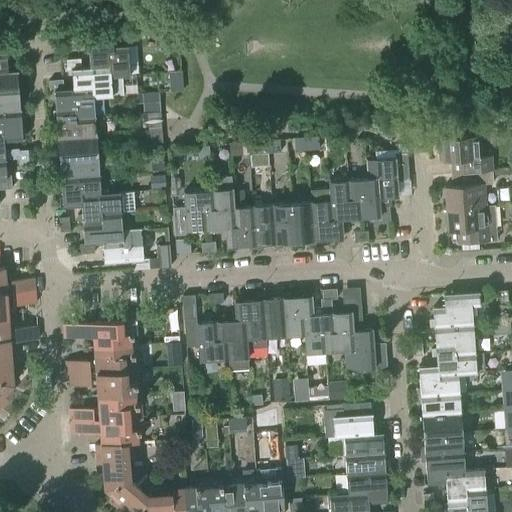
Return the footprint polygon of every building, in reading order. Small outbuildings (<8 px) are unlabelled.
[(89,47),(90,66),(109,64),(110,74),(128,73),(126,43),(112,44),(112,33),(83,35),(84,47),(89,47)] [(109,64),(90,66),(81,67),(80,57),(66,58),(67,68),(72,68),(73,88),(92,86),(93,95),(111,94),(110,74),(109,64)] [(21,69),(7,70),(0,70),(0,90),(17,89),(17,78),(22,77),(21,69)] [(167,74),(168,90),(182,89),(181,73),(167,74)] [(92,86),(73,88),(64,88),(63,78),(49,79),(50,98),(55,97),(56,108),(76,107),(76,116),(94,115),(93,95),(92,86)] [(18,101),(17,89),(0,90),(0,110),(24,108),(24,101),(18,101)] [(148,110),(160,109),(158,91),(146,92),(148,110)] [(96,135),(94,115),(76,116),(76,107),(56,108),(58,130),(52,130),(53,138),(96,135)] [(25,117),(24,108),(0,110),(0,129),(1,129),(2,139),(21,138),(20,117),(25,117)] [(148,117),(149,131),(161,130),(160,116),(148,117)] [(2,148),(2,139),(1,129),(0,129),(0,158),(3,159),(3,156),(7,156),(7,158),(17,157),(18,163),(26,162),(25,149),(17,149),(17,147),(2,148)] [(162,140),(161,130),(149,131),(149,141),(162,140)] [(450,159),(451,171),(493,168),(492,154),(483,155),(482,133),(441,136),(443,159),(450,159)] [(97,154),(96,135),(53,138),(54,146),(59,145),(60,157),(97,154)] [(317,136),(305,137),(305,149),(318,148),(317,136)] [(305,149),(305,137),(293,138),(294,150),(305,149)] [(267,152),(266,139),(247,141),(248,153),(267,152)] [(278,139),(266,139),(267,152),(279,151),(278,139)] [(227,142),(228,154),(241,153),(240,141),(227,142)] [(364,159),(365,178),(375,177),(376,196),(396,195),(395,181),(407,180),(405,151),(394,152),(394,157),(364,159)] [(99,173),(97,154),(60,157),(61,168),(55,169),(56,176),(99,173)] [(151,168),(164,167),(163,155),(150,156),(151,168)] [(0,187),(10,187),(9,169),(4,169),(3,159),(0,158),(0,187)] [(494,182),(493,168),(451,171),(452,183),(445,184),(446,206),(486,204),(485,182),(494,182)] [(100,191),(99,173),(56,176),(57,184),(62,183),(63,205),(81,204),(80,193),(100,191)] [(164,173),(151,174),(152,187),(165,186),(164,173)] [(233,225),(232,206),(230,174),(210,175),(212,190),(213,209),(202,210),(204,227),(207,227),(207,232),(214,232),(214,226),(223,226),(233,225)] [(347,199),(345,176),(326,177),(329,217),(340,217),(349,216),(349,221),(357,221),(356,216),(359,215),(358,198),(347,199)] [(375,177),(365,178),(346,179),(346,176),(345,176),(347,199),(358,198),(359,215),(369,215),(370,220),(389,218),(388,204),(376,205),(376,196),(375,177)] [(341,236),(340,217),(329,217),(327,187),(308,188),(309,201),(312,243),(320,242),(320,237),(341,236)] [(133,189),(121,190),(123,210),(135,209),(133,189)] [(121,190),(100,191),(80,193),(81,204),(82,213),(77,213),(77,221),(82,221),(82,223),(102,221),(101,212),(119,210),(123,210),(121,190)] [(213,209),(212,190),(183,192),(184,205),(171,206),(173,234),(194,233),(193,228),(204,227),(202,210),(213,209)] [(312,243),(309,201),(289,202),(292,239),(304,239),(304,243),(312,243)] [(292,239),(289,202),(271,203),(274,241),(274,245),(281,245),(281,240),(292,239)] [(274,241),(271,203),(251,204),(254,247),(262,247),(262,242),(274,241)] [(496,203),(486,204),(446,206),(448,229),(455,229),(456,242),(463,241),(481,240),(499,239),(496,203)] [(254,247),(251,204),(232,206),(233,225),(223,226),(224,244),(245,243),(246,248),(254,247)] [(121,239),(120,230),(119,210),(101,212),(102,221),(82,223),(84,242),(79,243),(80,252),(93,251),(92,242),(102,241),(121,239)] [(68,230),(68,224),(67,215),(57,216),(58,231),(68,230)] [(353,240),(366,239),(365,227),(352,229),(353,240)] [(121,239),(102,241),(103,260),(131,258),(132,268),(147,267),(146,257),(141,257),(139,229),(120,230),(121,239)] [(199,251),(214,250),(213,240),(198,241),(199,251)] [(481,240),(463,241),(464,249),(482,248),(481,240)] [(168,243),(155,244),(156,256),(158,256),(159,266),(169,265),(168,243)] [(156,256),(146,257),(147,267),(159,266),(158,256),(156,256)] [(0,292),(35,290),(34,276),(5,278),(4,266),(0,265),(0,292)] [(323,297),(331,297),(337,296),(336,287),(322,288),(323,297)] [(507,287),(499,288),(500,300),(508,299),(507,287)] [(36,301),(35,290),(0,292),(0,315),(8,315),(7,303),(36,301)] [(281,291),(281,296),(284,333),(304,332),(302,313),(312,312),(311,294),(289,295),(289,290),(281,291)] [(429,326),(435,325),(472,323),(471,303),(480,302),(479,290),(450,292),(451,304),(433,305),(434,317),(429,318),(429,326)] [(214,301),(214,302),(223,301),(222,291),(208,292),(208,302),(214,301)] [(284,333),(281,296),(270,297),(269,292),(262,293),(266,335),(284,333)] [(266,335),(262,293),(254,293),(254,298),(233,299),(235,317),(245,316),(247,346),(266,344),(266,335)] [(353,347),(352,328),(351,318),(361,318),(360,304),(342,305),(342,310),(332,310),(334,329),(322,330),(324,349),(343,348),(353,347)] [(334,329),(332,310),(329,311),(329,306),(321,307),(321,312),(312,312),(302,313),(304,332),(305,353),(324,352),(324,349),(322,330),(334,329)] [(245,316),(235,317),(226,318),(225,314),(217,314),(218,319),(215,319),(216,337),(226,336),(228,357),(229,368),(249,367),(247,346),(245,316)] [(9,325),(8,315),(0,315),(0,340),(16,339),(39,337),(38,323),(9,325)] [(216,337),(215,319),(197,320),(197,316),(184,317),(186,345),(199,344),(200,359),(228,357),(226,336),(216,337)] [(93,335),(94,345),(131,343),(131,335),(137,334),(135,317),(64,322),(65,336),(93,335)] [(498,332),(510,331),(510,326),(509,320),(497,321),(498,332)] [(475,351),(472,323),(435,325),(436,343),(454,342),(455,352),(475,351)] [(371,326),(352,328),(353,347),(343,348),(344,366),(373,364),(374,369),(386,368),(385,340),(372,341),(371,326)] [(17,351),(16,339),(0,340),(0,397),(13,383),(10,352),(17,351)] [(412,340),(413,353),(423,353),(422,339),(412,340)] [(485,350),(475,351),(455,352),(454,342),(436,343),(437,347),(431,348),(432,355),(437,355),(438,363),(439,374),(457,372),(486,370),(485,350)] [(132,351),(131,343),(94,345),(95,357),(66,359),(67,371),(139,367),(137,350),(132,351)] [(459,391),(457,372),(439,374),(438,363),(419,365),(421,386),(416,386),(416,394),(459,391)] [(140,382),(139,367),(67,371),(68,384),(96,383),(97,393),(134,391),(133,383),(140,382)] [(295,386),(307,385),(306,373),(294,374),(295,386)] [(511,375),(500,377),(501,388),(511,387),(511,375)] [(287,381),(273,382),(274,402),(289,401),(287,381)] [(388,385),(376,386),(376,394),(388,393),(388,385)] [(511,400),(511,387),(501,388),(502,401),(511,400)] [(135,399),(134,391),(97,393),(98,404),(69,406),(70,418),(142,413),(141,399),(135,399)] [(460,411),(459,391),(416,394),(417,402),(422,401),(423,413),(460,411)] [(324,434),(344,433),(372,431),(370,400),(341,402),(341,406),(322,408),(324,434)] [(461,430),(460,411),(423,413),(417,413),(418,421),(423,421),(424,432),(461,430)] [(143,430),(142,413),(70,418),(71,432),(99,430),(100,442),(127,440),(127,441),(137,441),(137,430),(143,430)] [(511,414),(503,415),(504,427),(511,426),(511,414)] [(207,444),(218,443),(217,419),(206,419),(207,444)] [(382,430),(372,431),(344,433),(346,452),(388,449),(387,441),(383,441),(382,430)] [(463,449),(461,430),(424,432),(425,444),(419,444),(420,452),(463,449)] [(129,477),(127,441),(127,440),(100,442),(100,443),(95,443),(96,457),(102,456),(104,486),(123,503),(139,485),(129,477)] [(283,445),(284,456),(300,455),(299,444),(283,445)] [(389,457),(388,449),(346,452),(347,470),(385,468),(384,457),(389,457)] [(464,467),(463,449),(420,452),(421,460),(425,459),(427,481),(446,479),(445,469),(464,467)] [(300,455),(284,456),(286,478),(302,476),(300,455)] [(280,466),(256,467),(258,511),(271,511),(271,510),(283,509),(280,466)] [(486,466),(464,467),(445,469),(446,479),(447,489),(442,489),(442,497),(447,496),(447,499),(466,498),(466,488),(484,487),(488,486),(486,466)] [(258,511),(256,467),(240,468),(241,474),(231,475),(234,511),(238,511),(246,511),(245,511),(258,511)] [(389,468),(385,468),(347,470),(348,490),(368,489),(368,500),(387,499),(386,477),(390,476),(389,468)] [(234,511),(231,475),(231,480),(221,481),(221,476),(209,477),(210,511),(234,511)] [(286,478),(287,490),(303,488),(302,476),(286,478)] [(210,511),(209,477),(195,477),(195,483),(183,484),(183,489),(184,489),(185,511),(210,511)] [(185,511),(184,489),(183,489),(147,492),(139,485),(123,503),(133,511),(185,511)] [(485,511),(484,487),(466,488),(466,498),(447,499),(447,511),(485,511)] [(369,509),(368,500),(368,489),(348,490),(328,491),(329,511),(333,511),(350,510),(350,511),(374,511),(374,508),(369,509)] [(434,506),(434,500),(433,492),(423,493),(424,507),(434,506)]
